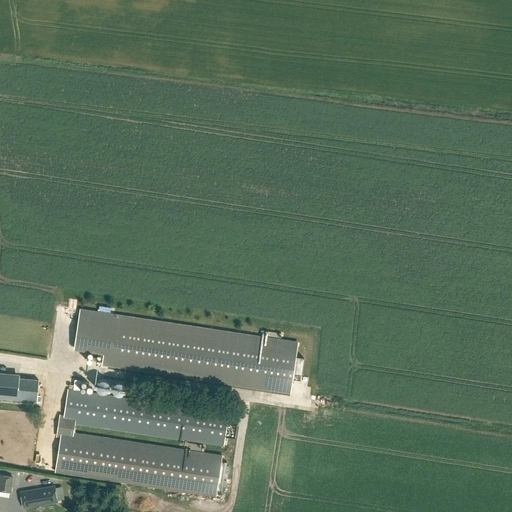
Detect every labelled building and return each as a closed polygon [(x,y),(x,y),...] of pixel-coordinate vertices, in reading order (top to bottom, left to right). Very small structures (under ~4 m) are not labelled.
[(104,353),(110,314),(80,310),(74,349),(104,353)] [(290,393),(292,379),(296,357),(298,343),(110,314),(104,353),(102,364),(290,393)] [(296,357),(292,379),(300,380),(304,358),(296,357)] [(19,378),(17,400),(37,402),(39,380),(19,378)] [(216,496),(217,490),(221,461),(222,456),(72,433),(73,423),(224,446),(228,415),(68,390),(64,416),(60,415),(57,436),(61,437),(55,472),(216,496)] [(221,461),(217,490),(223,491),(227,462),(221,461)] [(0,490),(9,492),(12,476),(0,474),(0,490)] [(57,503),(54,486),(29,490),(32,507),(57,503)]
